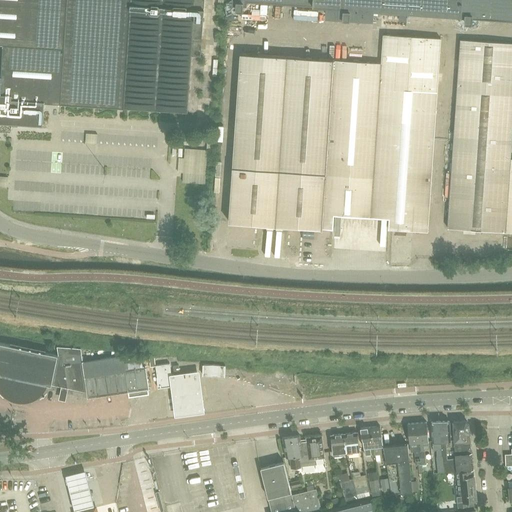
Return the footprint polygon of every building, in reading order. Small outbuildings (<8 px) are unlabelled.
[(0,0),(0,43),(4,44),(2,76),(0,75),(0,121),(12,122),(18,122),(43,124),(44,112),(44,103),(188,112),(191,55),(201,56),(204,0),(0,0)] [(511,0),(232,0),(233,2),(237,2),(237,8),(242,8),(243,3),(247,3),(246,0),(270,0),(327,4),(326,14),(373,18),(374,7),(466,13),(465,18),(471,19),(472,14),(488,15),(511,16),(511,0)] [(389,218),(388,229),(427,231),(441,38),(383,34),(381,62),(241,53),(229,222),(322,228),(322,229),(322,228),(333,229),(334,214),(389,218)] [(511,42),(461,39),(453,154),(510,158),(511,132),(511,42)] [(207,150),(185,148),(183,172),(205,174),(207,150)] [(511,157),(510,158),(453,154),(448,227),(511,231),(511,157)] [(0,342),(0,373),(1,374),(1,376),(1,377),(2,379),(2,381),(3,382),(4,384),(5,385),(6,387),(7,388),(8,389),(9,390),(11,391),(12,392),(14,393),(15,394),(17,394),(19,394),(21,395),(22,395),(24,395),(26,394),(27,394),(29,394),(31,393),(32,392),(34,392),(35,391),(37,390),(38,388),(39,387),(40,386),(41,384),(42,383),(51,385),(51,384),(62,386),(61,390),(67,392),(68,387),(88,392),(88,396),(128,390),(125,371),(124,358),(84,363),(84,362),(64,365),(63,356),(0,342)] [(156,365),(159,386),(158,386),(158,388),(171,386),(174,386),(172,374),(172,375),(171,370),(170,363),(156,365)] [(225,365),(203,364),(202,375),(225,376),(225,365)] [(171,386),(175,412),(206,408),(199,366),(171,370),(172,375),(172,374),(174,386),(171,386)] [(125,371),(128,390),(129,396),(149,393),(148,388),(149,388),(146,369),(145,369),(145,368),(125,371)] [(442,456),(442,451),(440,420),(431,420),(432,440),(433,440),(433,450),(437,450),(437,456),(442,456)] [(442,461),(443,466),(444,472),(456,471),(455,460),(455,458),(447,458),(446,440),(450,440),(449,420),(440,420),(442,451),(442,456),(442,461)] [(457,471),(473,470),(472,452),(470,442),(469,423),(465,420),(453,421),(454,440),(455,453),(455,460),(456,471),(457,471)] [(415,458),(419,458),(418,441),(419,441),(417,421),(408,422),(409,442),(414,441),(415,457),(415,458)] [(425,465),(424,456),(423,440),(427,440),(426,421),(417,421),(419,441),(418,441),(419,458),(420,458),(421,465),(425,465)] [(383,453),(382,445),(380,425),(371,426),(373,446),(377,446),(378,453),(383,453)] [(371,426),(361,427),(365,455),(371,454),(370,446),(373,446),(371,426)] [(344,433),(346,452),(359,450),(357,431),(344,433)] [(333,453),(346,452),(344,433),(330,434),(333,453)] [(300,435),(291,436),(297,467),(302,466),(301,465),(316,463),(315,458),(324,457),(322,435),(306,437),(307,440),(301,441),(300,435)] [(291,468),(297,467),(291,436),(283,437),(286,456),(290,456),(291,468)] [(410,490),(406,442),(395,443),(400,492),(410,491),(410,490)] [(390,493),(400,492),(395,443),(382,445),(390,493)] [(317,489),(307,491),(293,495),(292,491),(284,461),(261,467),(269,497),(272,511),(314,511),(322,510),(317,489)] [(85,466),(65,471),(74,509),(94,503),(85,466)] [(456,485),(457,497),(449,497),(450,510),(458,509),(458,506),(468,505),(468,508),(476,507),(473,470),(457,471),(458,484),(456,485)] [(378,471),(368,472),(371,492),(372,492),(380,491),(379,479),(378,471)] [(359,500),(358,495),(353,478),(340,481),(347,503),(359,500)] [(158,491),(155,491),(161,510),(164,510),(158,491)] [(330,499),(332,506),(339,504),(338,497),(330,499)] [(388,511),(386,500),(372,503),(371,498),(322,510),(314,511),(388,511)]
